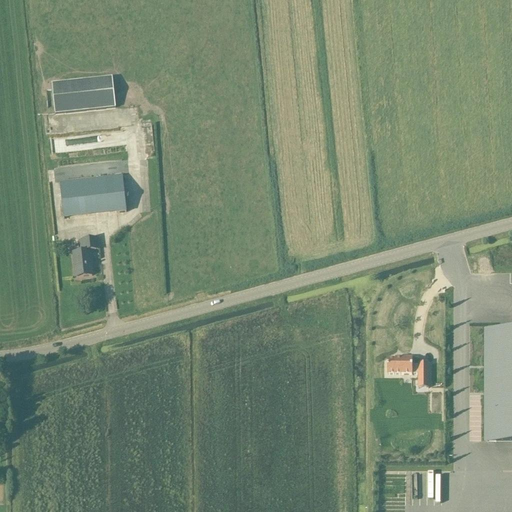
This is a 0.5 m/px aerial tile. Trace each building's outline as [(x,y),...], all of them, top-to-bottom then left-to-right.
[(55,115),(115,109),(112,79),(52,85),(55,115)] [(50,137),(51,150),(114,146),(113,133),(50,137)] [(63,221),(127,214),(122,176),(59,183),(63,221)] [(80,241),(81,253),(100,251),(98,239),(80,241)] [(92,277),(91,267),(94,266),(93,260),(90,261),(89,253),(73,255),(76,278),(92,277)] [(495,404),(494,444),(511,444),(511,329),(484,330),(484,404),(495,404)] [(395,361),(387,361),(387,377),(413,377),(413,376),(418,376),(418,383),(429,383),(429,365),(418,365),(418,366),(413,366),(413,359),(395,359),(395,361)]
